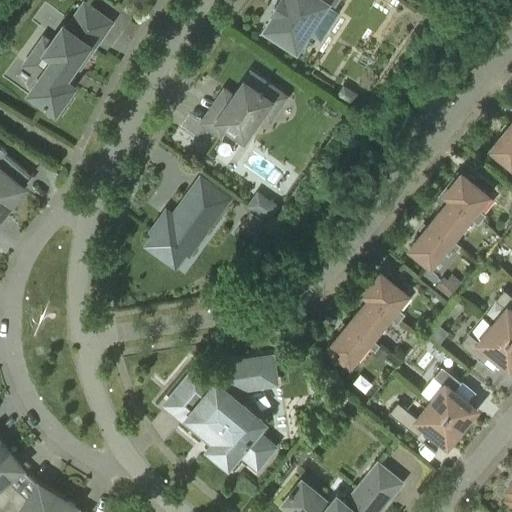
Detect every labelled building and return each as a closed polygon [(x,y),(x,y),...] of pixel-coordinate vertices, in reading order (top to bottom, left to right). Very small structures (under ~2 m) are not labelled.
[(278,0),(273,8),(276,11),(266,26),(274,31),(272,35),(286,44),(289,41),(296,46),(305,31),(320,41),(339,12),(330,6),(334,0),(278,0)] [(41,75),(30,90),(55,108),(73,83),(64,77),(87,43),(92,47),(109,22),(84,4),(68,28),(63,25),(46,49),(39,44),(25,64),(41,75)] [(244,80),(217,118),(243,137),(260,113),(266,117),(272,116),(286,95),(250,70),(244,80)] [(348,106),(356,94),(342,85),(334,97),(348,106)] [(511,121),(491,147),(511,163),(511,162),(511,121)] [(0,194),(9,202),(23,186),(18,182),(27,172),(4,152),(6,149),(0,144),(0,194)] [(472,212),(469,216),(478,223),(485,214),(476,207),(488,193),(461,171),(456,178),(454,176),(443,189),(472,212)] [(187,254),(228,197),(219,190),(211,201),(193,188),(173,214),(167,209),(150,233),(152,235),(146,244),(171,262),(180,249),(187,254)] [(472,212),(443,189),(438,195),(446,201),(431,221),(451,237),(469,216),(472,212)] [(278,206),(256,191),(246,206),(250,209),(267,221),(268,221),(278,206)] [(0,213),(9,202),(0,194),(0,213)] [(250,209),(241,222),(258,233),(267,221),(250,209)] [(451,237),(431,221),(410,246),(430,263),(446,243),(455,251),(460,245),(451,237)] [(391,312),(388,315),(397,322),(405,313),(396,306),(407,292),(380,271),(375,277),(373,276),(363,288),(391,312)] [(391,312),(363,288),(358,294),(366,300),(350,320),(371,337),(388,315),(391,312)] [(492,324),(511,339),(511,295),(504,288),(495,299),(506,307),(492,324)] [(371,337),(350,320),(329,345),(350,362),(366,343),(375,350),(379,345),(380,344),(371,337)] [(511,339),(492,324),(479,340),(469,332),(460,342),(483,361),(491,352),(508,366),(511,361),(511,339)] [(420,336),(415,331),(408,339),(414,344),(420,336)] [(375,350),(373,352),(381,359),(387,352),(379,345),(375,350)] [(228,460),(238,448),(257,464),(264,454),(265,453),(266,451),(267,449),(267,448),(267,446),(267,445),(266,443),(266,441),(265,440),(264,439),(263,438),(254,430),(262,420),(232,394),(238,387),(276,382),(272,355),(224,361),(207,381),(194,370),(182,384),(200,400),(185,418),(204,433),(205,431),(215,439),(210,445),(228,460)] [(431,400),(461,425),(475,407),(453,390),(461,381),(442,365),(433,376),(444,384),(431,400)] [(351,407),(350,401),(344,396),(339,397),(335,401),(335,406),(342,411),(347,411),(351,407)] [(461,425),(431,400),(417,417),(397,401),(389,411),(417,434),(425,425),(447,443),(461,425)] [(0,508),(18,488),(6,478),(20,466),(7,450),(0,455),(0,508)] [(328,502),(319,495),(301,480),(286,499),(301,511),(300,511),(376,511),(402,481),(377,461),(345,501),(328,502)] [(45,511),(57,494),(39,483),(29,499),(18,488),(0,508),(0,511),(45,511)] [(45,511),(80,511),(81,511),(74,506),(75,505),(57,494),(45,511)]
